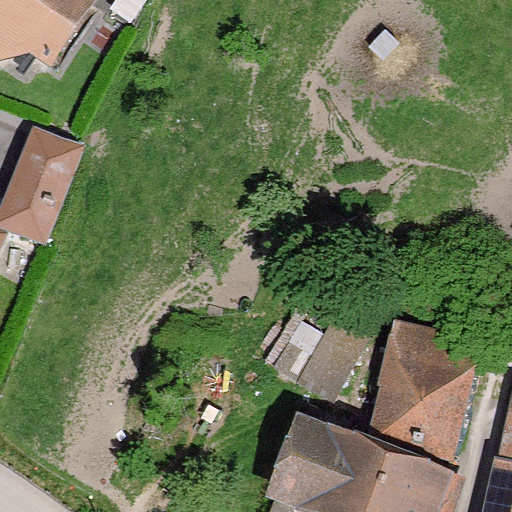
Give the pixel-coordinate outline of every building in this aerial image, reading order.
[(0,0),(0,64),(26,58),(48,70),(92,0),(0,0)] [(25,127),(0,203),(0,230),(46,245),(79,145),(25,127)] [(401,329),(375,435),(449,453),(475,347),(401,329)] [(441,511),(454,478),(302,422),(277,490),(325,507),(323,511),(441,511)] [(511,511),(511,423),(490,511),(511,511)]
